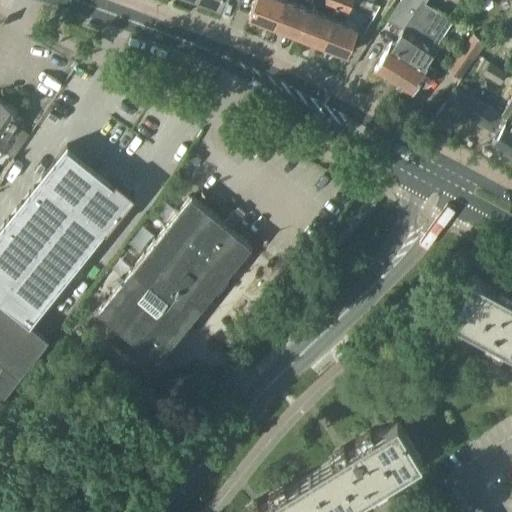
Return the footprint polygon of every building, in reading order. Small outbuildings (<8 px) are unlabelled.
[(255,0),(249,16),(274,25),(283,0),(255,0)] [(290,0),(283,0),(274,25),(298,35),(309,7),(290,0)] [(340,0),(338,7),(350,11),(353,0),(340,0)] [(392,41),(385,52),(374,69),(393,80),(438,9),(423,0),(401,0),(391,17),(393,18),(405,26),(394,43),(392,41)] [(334,17),(309,7),(298,35),(323,44),(334,17)] [(511,8),(503,20),(511,26),(511,8)] [(438,9),(393,80),(410,91),(419,77),(427,82),(435,69),(428,65),(434,56),(431,54),(437,44),(444,32),(453,19),(438,9)] [(334,17),(323,44),(347,54),(358,26),(334,17)] [(447,68),(461,78),(491,36),(485,31),(480,38),(472,32),(447,68)] [(483,73),(500,83),(508,71),(491,60),(490,61),(479,54),(472,65),(484,72),(483,73)] [(511,118),(509,116),(506,114),(496,108),(456,84),(445,101),(498,133),(492,143),(511,155),(511,118)] [(511,95),(506,92),(496,108),(506,114),(509,116),(511,118),(511,95)] [(0,98),(0,147),(7,152),(14,141),(11,139),(27,116),(14,107),(13,108),(0,98)] [(68,144),(0,228),(0,294),(31,319),(105,227),(106,228),(135,193),(116,178),(114,181),(68,144)] [(226,223),(193,196),(99,310),(159,360),(254,246),(234,229),(238,223),(231,217),(226,223)] [(450,315),(511,348),(511,294),(472,273),(450,315)] [(0,398),(51,335),(31,319),(0,294),(0,398)] [(246,511),(335,511),(421,460),(396,420),(246,511)]
